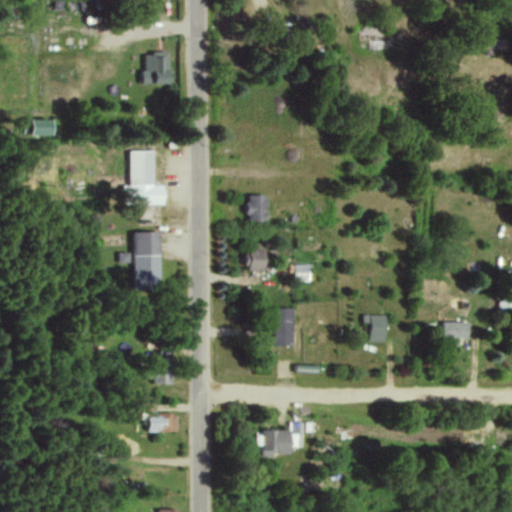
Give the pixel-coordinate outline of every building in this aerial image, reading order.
[(104,7),(103,0),(90,0),(78,0),(79,8),(104,7)] [(168,82),(169,52),(142,51),(142,82),(168,82)] [(52,118),(31,118),(31,133),(52,134),(52,118)] [(128,149),(128,184),(121,184),(121,202),(164,203),(164,183),(152,183),(153,150),(128,149)] [(266,221),(267,194),(247,194),(246,221),(266,221)] [(158,288),(159,231),(132,230),(131,287),(158,288)] [(245,269),(264,270),(265,247),(246,246),(245,269)] [(308,280),(309,263),(294,263),(293,280),(308,280)] [(511,313),(511,297),(497,297),(497,313),(511,313)] [(292,306),(272,307),(272,344),(292,344),(292,306)] [(385,314),(362,313),(361,321),(369,321),(368,340),(384,340),(385,314)] [(466,337),(467,321),(442,320),(441,344),(459,344),(459,337),(466,337)] [(168,383),(169,359),(160,359),(160,364),(153,364),(153,382),(168,383)] [(175,413),(146,414),(147,431),(176,430),(175,413)] [(300,446),(301,421),(286,421),(286,430),(254,429),(254,444),(260,444),(260,455),(270,455),(270,452),(289,452),(289,445),(300,446)]
